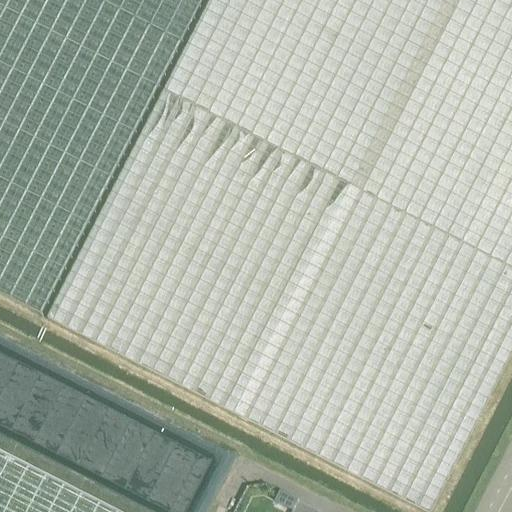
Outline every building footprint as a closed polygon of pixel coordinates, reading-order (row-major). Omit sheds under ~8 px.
[(0,0),(0,297),(39,317),(143,117),(203,0),(0,0)] [(511,0),(211,0),(157,106),(45,323),(205,405),(416,511),(433,511),(511,356),(511,0)] [(108,511),(0,456),(0,511),(108,511)] [(209,511),(216,489),(207,486),(199,511),(209,511)] [(289,511),(292,511),(297,503),(279,494),(274,504),(289,511)]
